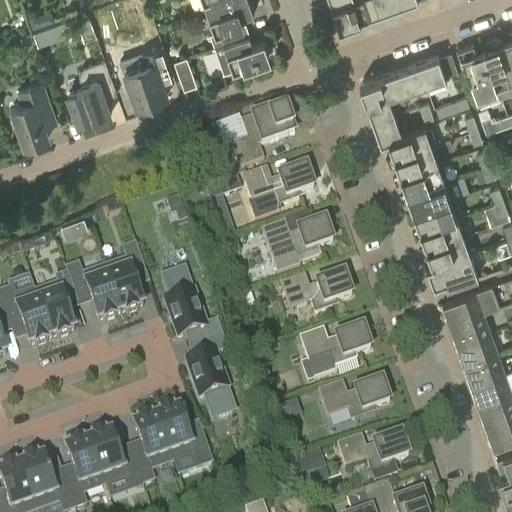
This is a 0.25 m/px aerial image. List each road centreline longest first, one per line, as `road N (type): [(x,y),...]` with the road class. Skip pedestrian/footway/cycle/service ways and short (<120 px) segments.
road 1 (residential): [(320,67),(340,96),(486,511)]
road 2 (residential): [(0,441),(165,383),(150,339),(0,391)]
road 3 (residential): [(320,67),(0,181)]
road 4 (residential): [(320,67),(509,0)]
